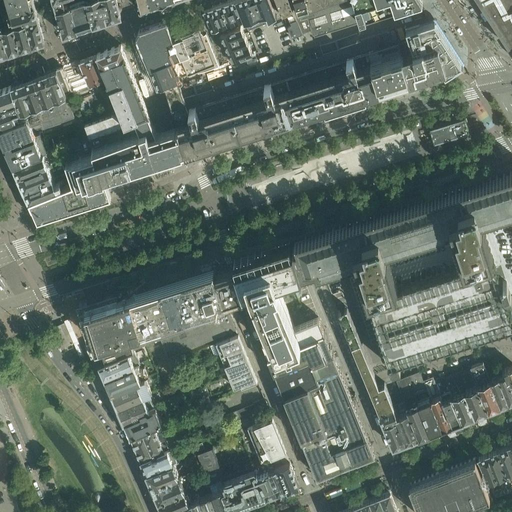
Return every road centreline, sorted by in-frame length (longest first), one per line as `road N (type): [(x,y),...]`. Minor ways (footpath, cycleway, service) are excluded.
road 1 (secondary): [(502,86),(307,138),(188,190)]
road 2 (residential): [(213,240),(314,497)]
road 3 (residential): [(150,511),(110,429),(11,301)]
road 4 (residential): [(159,111),(368,45),(379,23)]
road 5 (residential): [(379,23),(152,95)]
road 6 (secondary): [(292,215),(511,140)]
road 7 (secondary): [(11,301),(213,240)]
road 8 (secondary): [(188,190),(0,257)]
road 9 (residential): [(359,386),(292,215)]
road 10 (unknown): [(453,328),(390,341),(373,290),(422,272)]
road 11 (residential): [(511,342),(359,386)]
road 12 (residential): [(0,377),(56,511)]
road 13 (residential): [(511,420),(392,466)]
